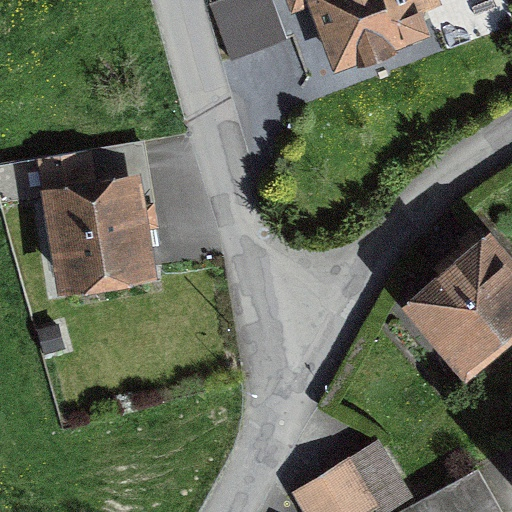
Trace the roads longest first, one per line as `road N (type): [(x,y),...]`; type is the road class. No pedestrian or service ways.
road 1 (residential): [(168,0),(280,396)]
road 2 (residential): [(280,396),(312,294),(421,174),(511,124)]
road 3 (residential): [(224,511),(280,396)]
